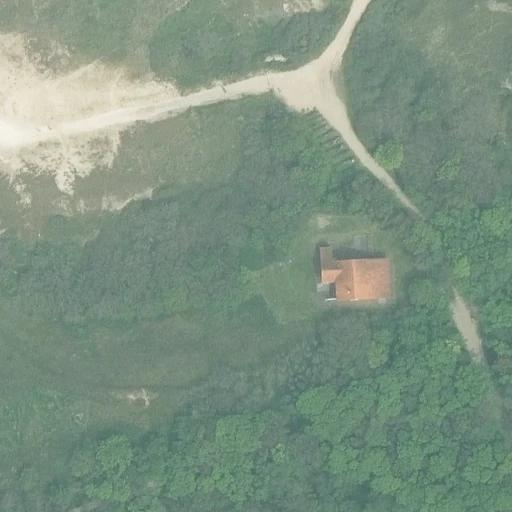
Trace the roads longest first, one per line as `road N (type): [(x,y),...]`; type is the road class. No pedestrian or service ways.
road 1 (track): [(470,331),(427,223),(298,75)]
road 2 (track): [(269,80),(0,141)]
road 3 (track): [(269,80),(320,68),(362,0)]
road 4 (unclassified): [(511,451),(470,331)]
